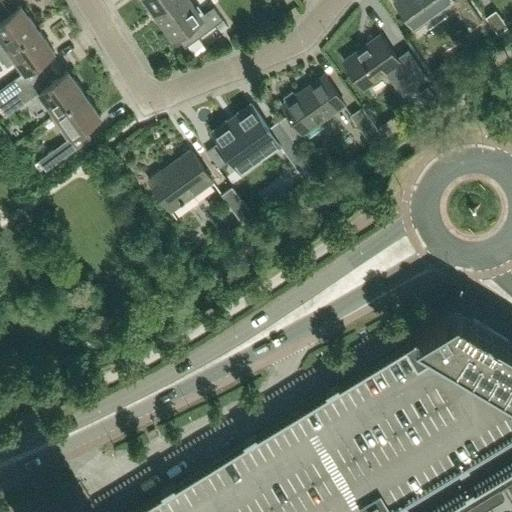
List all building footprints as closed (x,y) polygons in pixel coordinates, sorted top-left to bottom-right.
[(157,16),(179,0),(141,0),(147,8),(150,6),(157,16)] [(216,24),(222,20),(212,7),(201,16),(189,0),(179,0),(157,16),(164,25),(161,28),(168,38),(171,36),(172,37),(176,35),(184,47),(187,45),(198,37),(216,24)] [(483,18),(469,0),(395,0),(414,27),(416,26),(414,24),(436,9),(437,11),(445,5),(450,12),(458,6),(473,26),(483,18)] [(0,56),(39,29),(21,4),(0,18),(0,36),(1,38),(0,37),(0,56)] [(495,10),(485,17),(497,33),(507,26),(495,10)] [(222,20),(216,24),(220,30),(226,26),(222,20)] [(24,70),(53,49),(39,29),(0,56),(7,66),(16,59),(24,70)] [(396,55),(380,32),(365,43),(366,45),(345,59),(344,58),(343,59),(363,86),(393,65),(409,88),(427,75),(407,48),(396,55)] [(198,37),(187,45),(195,55),(205,47),(198,37)] [(85,93),(68,69),(38,90),(55,114),(85,93)] [(293,139),(345,102),(324,72),(323,73),(324,75),(301,92),(299,90),(296,92),(292,90),(283,96),(284,101),(281,103),(288,112),(279,119),(293,139)] [(0,87),(0,103),(28,83),(21,73),(0,87)] [(35,93),(28,83),(0,103),(0,105),(6,114),(35,93)] [(100,114),(85,93),(55,114),(71,136),(100,114)] [(273,132),(252,103),(212,131),(233,160),(234,159),(233,157),(254,142),(256,144),(273,132)] [(380,131),(361,105),(350,113),(369,139),(380,131)] [(45,169),(75,148),(67,137),(38,158),(45,169)] [(314,169),(293,141),(283,148),(304,177),(314,169)] [(212,179),(190,148),(148,178),(170,209),(212,179)] [(252,214),(231,185),(221,193),(241,221),(252,214)] [(373,511),(379,508),(389,502),(511,429),(511,340),(509,339),(506,337),(490,327),(476,319),(457,307),(444,315),(414,333),(416,335),(339,382),(337,380),(325,387),(326,389),(257,432),(255,430),(243,437),(244,439),(243,440),(174,482),(173,479),(161,487),(162,489),(124,511),(88,511),(81,500),(67,511),(373,511)] [(511,511),(511,463),(431,511),(511,511)]
